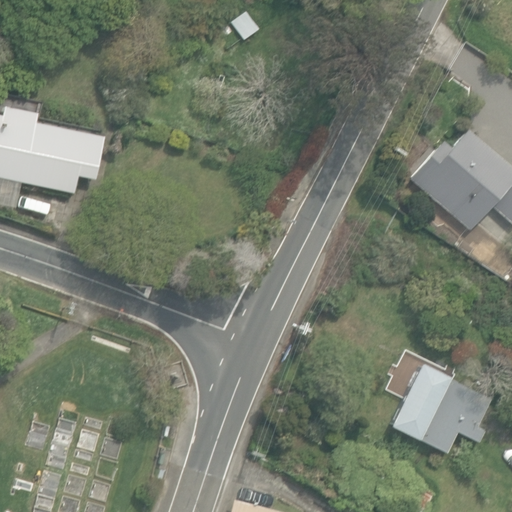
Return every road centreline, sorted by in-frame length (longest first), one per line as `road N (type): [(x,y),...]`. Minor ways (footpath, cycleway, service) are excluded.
road 1 (tertiary): [(425,0),(254,341)]
road 2 (unclassified): [(0,248),(254,341)]
road 3 (tertiary): [(254,341),(192,511)]
